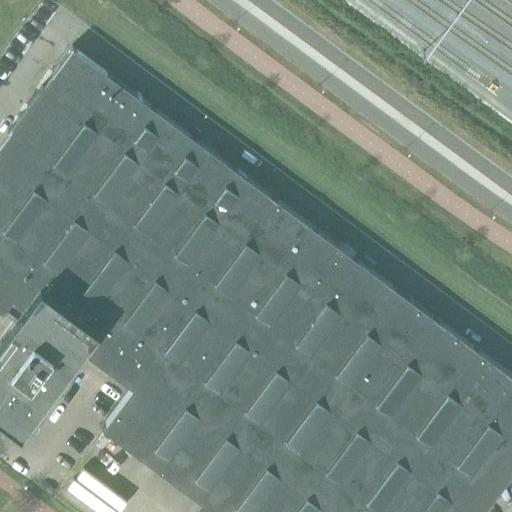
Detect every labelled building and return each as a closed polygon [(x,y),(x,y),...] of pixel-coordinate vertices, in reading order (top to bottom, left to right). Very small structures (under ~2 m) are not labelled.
[(239,511),(404,292),(341,245),(276,197),(71,44),(49,75),(92,107),(62,147),(102,177),(33,269),(77,301),(152,357),(132,385),(101,425),(103,427),(142,456),(162,471),(182,486),(216,511),(239,511)] [(33,269),(102,177),(62,147),(92,107),(49,75),(0,139),(0,307),(2,309),(4,308),(14,315),(0,333),(0,416),(19,430),(29,416),(31,417),(32,417),(33,417),(34,416),(35,416),(35,415),(36,414),(36,413),(36,412),(36,411),(36,410),(35,409),(81,347),(56,328),(77,301),(33,269)] [(357,511),(408,445),(372,418),(444,322),(404,292),(239,511),(357,511)] [(152,357),(77,301),(56,328),(81,347),(93,356),(132,385),(152,357)] [(479,511),(511,468),(511,372),(444,322),(372,418),(408,445),(357,511),(479,511)]
